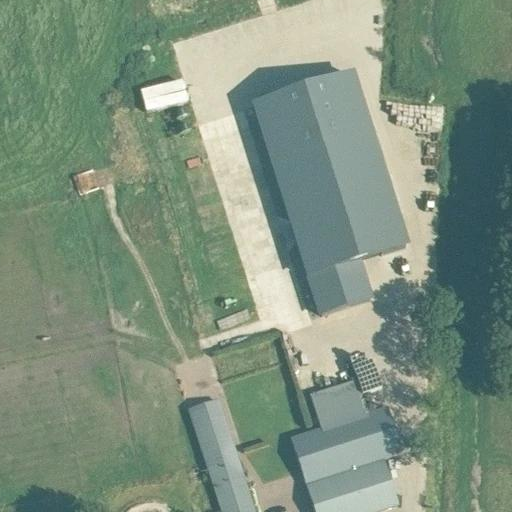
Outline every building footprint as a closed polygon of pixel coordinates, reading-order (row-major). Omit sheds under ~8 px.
[(354,74),(251,107),(318,319),(373,302),(361,264),(409,249),(354,74)] [(320,431),(368,416),(357,382),(309,398),(320,431)] [(217,403),(188,413),(219,511),(253,511),(237,463),(230,441),(217,403)] [(291,441),(305,486),(382,461),(402,455),(387,409),(368,416),(320,431),(291,441)] [(385,511),(398,508),(382,461),(305,486),(313,511),(385,511)]
